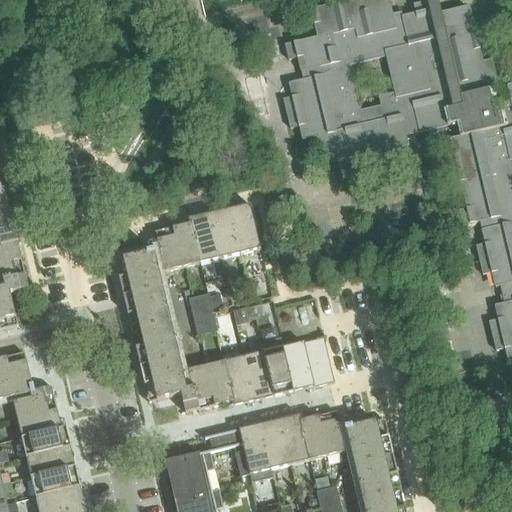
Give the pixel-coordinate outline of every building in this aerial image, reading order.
[(285,48),(289,63),(298,61),(302,75),(306,74),(308,82),(303,83),(290,86),(293,100),(284,102),(291,132),(300,129),(303,143),(304,143),(317,140),(324,168),(338,165),(340,174),(349,172),(355,170),(353,161),(366,158),(368,167),(372,166),(385,163),(395,161),(397,160),(395,151),(409,148),(407,138),(406,134),(418,131),(420,135),(457,126),(460,139),(451,141),(454,155),(445,158),(452,187),(461,185),(467,211),(458,214),(462,229),(471,227),(480,225),(485,224),(487,232),(482,233),(485,247),(476,249),(483,278),(492,276),(496,290),(505,288),(508,296),(503,297),(505,306),(500,307),(495,308),(498,322),(489,325),(496,354),(505,352),(509,366),(511,364),(511,87),(507,88),(511,102),(497,106),(494,93),(499,92),(493,63),(483,65),(480,52),(489,50),(486,35),(483,20),(473,23),(470,9),(442,15),(438,0),(426,0),(428,4),(414,7),(416,17),(403,20),(402,15),(393,17),(388,0),(361,0),(302,14),(306,29),(315,27),(318,40),(296,45),(285,48)] [(244,43),(228,46),(232,61),(247,58),(244,43)] [(0,169),(0,185),(8,184),(6,172),(1,174),(0,169)] [(8,184),(0,185),(0,206),(8,205),(6,196),(11,195),(8,184)] [(8,205),(0,206),(0,227),(18,224),(15,212),(10,213),(8,205)] [(251,208),(230,213),(241,257),(261,253),(251,208)] [(230,213),(210,217),(221,262),(241,257),(230,213)] [(210,217),(189,222),(191,227),(201,267),(221,262),(210,217)] [(0,227),(0,249),(18,245),(16,236),(20,235),(18,224),(0,227)] [(422,228),(426,245),(419,246),(422,257),(429,255),(429,252),(437,250),(431,226),(422,228)] [(191,227),(156,235),(165,275),(201,267),(191,227)] [(0,286),(8,285),(9,290),(0,291),(0,324),(17,321),(11,297),(29,293),(27,280),(18,245),(0,249),(0,286)] [(148,255),(148,256),(124,262),(157,404),(182,398),(186,417),(216,410),(206,369),(188,374),(193,395),(189,396),(155,254),(148,255)] [(219,296),(208,298),(211,311),(222,309),(219,296)] [(190,303),(195,320),(213,316),(211,311),(208,298),(190,303)] [(245,311),(233,314),(236,327),(248,324),(245,311)] [(213,316),(195,320),(199,338),(217,333),(213,316)] [(262,346),(264,356),(275,401),(295,396),(294,391),(293,391),(284,351),(281,341),(262,346)] [(324,341),(284,351),(293,391),(294,391),(295,396),(335,386),(324,341)] [(0,362),(0,408),(14,405),(22,441),(62,432),(62,430),(52,390),(35,394),(34,388),(33,388),(25,356),(0,362)] [(264,356),(244,360),(255,405),(275,401),(264,356)] [(224,365),(234,405),(233,406),(234,410),(255,405),(244,360),(224,365)] [(224,365),(206,369),(216,410),(233,406),(234,405),(224,365)] [(337,415),(302,423),(301,424),(311,464),(346,455),(337,415)] [(301,424),(302,423),(301,419),(280,424),(291,468),(311,464),(301,424)] [(280,424),(260,429),(271,473),(291,468),(280,424)] [(397,511),(377,425),(353,431),(353,430),(346,431),(364,511),(397,511)] [(62,432),(22,441),(27,461),(72,450),(67,429),(62,430),(62,432)] [(260,429),(240,434),(243,449),(245,454),(250,478),(271,473),(260,429)] [(240,434),(210,441),(213,456),(243,449),(240,434)] [(72,450),(27,461),(32,481),(76,470),(72,450)] [(245,454),(236,457),(241,480),(250,478),(245,454)] [(210,455),(166,465),(175,504),(213,495),(208,474),(215,473),(210,455)] [(76,470),(32,481),(36,501),(81,490),(76,470)] [(7,475),(1,477),(1,478),(3,488),(10,486),(7,475)] [(10,486),(3,488),(6,497),(13,495),(11,486),(10,486)] [(81,490),(36,501),(38,511),(76,511),(86,510),(81,490)] [(318,496),(321,511),(326,511),(340,509),(336,491),(318,496)] [(213,495),(175,504),(177,511),(220,511),(224,511),(219,493),(213,495)]
